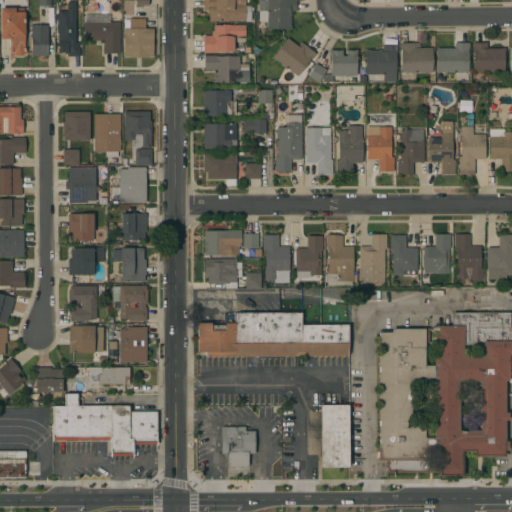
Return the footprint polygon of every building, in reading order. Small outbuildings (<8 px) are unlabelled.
[(242,20),(233,20),(233,22),(208,22),(208,14),(206,14),(206,10),(202,10),(202,0),(233,0),(233,2),(242,2),(242,20)] [(258,0),(297,0),(297,11),(291,11),(291,15),(290,15),(291,29),(267,29),(267,21),(258,21),(258,0)] [(9,56),(9,39),(0,39),(0,8),(23,8),(23,12),(24,12),(24,51),(25,51),(25,53),(22,56),(9,56)] [(75,32),(76,32),(76,35),(75,35),(75,42),(79,42),(79,56),(66,56),(66,44),(58,44),(58,41),(57,41),(57,11),(70,11),(70,18),(75,18),(75,32)] [(119,54),(103,54),(104,41),(83,40),(83,16),(109,16),(109,22),(120,22),(119,54)] [(142,56),(142,58),(133,57),(128,57),(128,56),(122,56),(123,28),(128,28),(129,18),(144,18),(144,28),(153,28),(152,56),(142,56)] [(47,56),(30,56),(30,25),(47,25),(47,56)] [(244,25),(244,42),(233,42),(233,51),(218,51),(218,52),(203,53),(202,36),(211,35),(210,31),(213,31),(213,25),(244,25)] [(272,57),(287,38),(297,46),(300,42),(315,53),(311,59),(310,59),(297,76),(272,57)] [(413,72),(413,82),(398,82),(399,72),(400,72),(400,49),(399,49),(400,42),(419,43),(419,48),(432,48),(432,73),(413,72)] [(436,72),(436,48),(454,48),(454,42),(468,42),(468,49),(468,72),(436,72)] [(473,50),(472,50),(472,42),(486,42),(486,48),(500,48),(505,48),(505,52),(503,52),(503,72),(473,72),(473,50)] [(383,82),(383,74),(365,74),(365,54),(364,54),(364,50),(368,50),(368,51),(378,51),(378,50),(382,50),(382,44),(397,44),(397,52),(396,52),(396,82),(383,82)] [(330,75),(330,54),(329,54),(329,49),(342,50),(342,56),(346,56),(346,49),(357,49),(357,54),(356,54),(356,76),(332,76),(332,82),(322,82),(322,75),(318,82),(308,76),(315,63),(326,70),(324,74),(330,75)] [(239,56),(239,70),(248,70),(248,83),(212,83),(212,80),(214,80),(214,75),(212,75),(212,72),(215,72),(215,70),(203,70),(203,56),(239,56)] [(271,103),(257,103),(257,90),(271,89),(271,103)] [(203,90),(230,90),(230,101),(235,101),(235,115),(203,115),(203,90)] [(0,107),(20,107),(20,119),(22,119),(22,133),(6,133),(6,132),(2,132),(2,133),(0,133),(0,107)] [(149,111),(149,121),(150,121),(150,148),(131,148),(131,141),(123,141),(123,111),(149,111)] [(63,140),(63,136),(61,136),(62,121),(63,121),(63,112),(89,112),(89,140),(63,140)] [(119,151),(117,151),(117,157),(104,157),(104,152),(93,152),(93,114),(119,114),(119,151)] [(265,133),(251,133),(251,131),(243,131),(243,119),(265,119),(265,133)] [(236,148),(230,148),(230,149),(203,149),(203,123),(236,123),(236,148)] [(301,159),(290,159),(290,171),(274,171),(274,157),(277,157),(277,127),(285,127),(285,123),(301,123),(301,159)] [(361,138),(362,138),(362,162),(351,163),(351,175),(335,175),(335,160),(338,160),(338,141),(337,141),(337,130),(346,130),(346,126),(361,126),(361,138)] [(485,159),(474,159),(474,171),(458,171),(458,156),(460,156),(460,126),(472,126),(472,127),(484,127),(484,134),(485,134),(485,159)] [(391,127),(391,137),(390,137),(390,157),(393,157),(393,171),(378,171),(378,159),(366,159),(366,127),(391,127)] [(329,160),(331,160),(331,175),(316,175),(316,164),(304,164),(304,128),(329,128),(329,160)] [(423,138),(424,162),(412,162),(412,174),(409,174),(409,175),(403,175),(403,174),(397,174),(397,160),(400,160),(399,130),(422,129),(423,138)] [(428,174),(428,137),(440,137),(440,129),(452,129),(452,160),(455,160),(454,174),(428,174)] [(489,129),(504,129),(504,132),(511,132),(511,171),(500,171),(500,160),(489,159),(489,129)] [(0,139),(10,139),(10,137),(25,137),(25,153),(13,153),(13,164),(0,164),(0,139)] [(78,149),(78,165),(62,165),(62,149),(78,149)] [(151,165),(134,165),(134,149),(151,149),(151,165)] [(235,187),(225,187),(225,179),(206,179),(206,172),(203,172),(203,154),(235,154),(235,187)] [(260,163),(260,179),(244,179),(244,163),(260,163)] [(94,167),(94,169),(100,169),(100,181),(95,181),(95,201),(86,201),(86,203),(68,203),(68,189),(65,189),(64,181),(68,181),(68,168),(94,167)] [(145,203),(118,203),(118,202),(110,202),(110,187),(118,187),(118,169),(126,169),(126,167),(145,167),(145,203)] [(0,195),(0,168),(19,168),(19,177),(21,177),(21,195),(0,195)] [(0,226),(0,199),(23,199),(23,214),(21,214),(21,226),(0,226)] [(146,232),(144,232),(144,240),(114,240),(114,230),(120,230),(120,213),(146,213),(146,232)] [(83,240),(83,245),(77,245),(77,240),(74,240),(74,241),(69,241),(69,232),(68,232),(68,214),(92,214),(92,231),(93,231),(93,240),(83,240)] [(0,257),(0,230),(23,230),(23,257),(0,257)] [(240,230),(241,246),(238,246),(238,255),(204,255),(203,231),(240,230)] [(258,248),(242,248),(242,233),(258,234),(258,248)] [(337,281),(336,274),(328,274),(327,273),(324,273),(324,266),(328,266),(328,249),(326,249),(326,234),(337,234),(337,236),(342,235),(342,247),(352,247),(353,268),(355,268),(355,269),(356,269),(356,275),(353,275),(353,281),(337,281)] [(359,246),(370,246),(370,234),(386,234),(386,249),(384,249),(384,284),(359,284),(359,246)] [(450,234),(450,237),(450,238),(450,248),(448,248),(448,273),(437,273),(423,273),(423,270),(423,246),(434,246),(434,234),(450,234)] [(456,279),(456,249),(454,249),(454,234),(469,234),(469,246),(480,246),(480,268),(482,268),(482,279),(456,279)] [(278,235),(278,246),(289,246),(289,271),(288,271),(288,283),(275,283),(275,285),(266,285),(266,280),(265,280),(265,250),(262,250),(262,235),(278,235)] [(322,250),(321,250),(321,275),(310,275),(310,278),(295,278),(295,248),(306,248),(306,235),(322,236),(322,250)] [(405,235),(405,248),(417,248),(417,271),(415,271),(415,274),(402,274),(402,275),(391,275),(391,250),(390,250),(390,238),(389,238),(389,235),(405,235)] [(487,279),(487,271),(486,247),(498,247),(498,235),(511,235),(511,275),(506,275),(506,279),(487,279)] [(103,262),(93,262),(93,275),(68,275),(68,260),(71,260),(71,248),(80,248),(80,247),(103,247),(103,262)] [(119,282),(119,272),(120,272),(120,261),(112,261),(112,250),(120,249),(120,248),(143,248),(143,259),(145,259),(145,275),(144,275),(144,281),(119,282)] [(236,259),(236,262),(241,262),(241,273),(260,272),(260,288),(245,288),(245,279),(241,279),(241,277),(236,277),(236,289),(225,289),(225,284),(207,284),(207,278),(204,278),(204,259),(236,259)] [(0,261),(11,261),(11,272),(24,272),(24,288),(9,288),(9,286),(0,286),(0,261)] [(96,286),(96,319),(87,319),(87,321),(69,321),(69,307),(70,307),(70,303),(68,303),(68,290),(69,290),(69,286),(96,286)] [(128,321),(128,319),(119,319),(119,301),(111,302),(111,286),(119,286),(146,286),(146,290),(147,290),(147,303),(145,303),(145,306),(146,306),(146,321),(128,321)] [(0,294),(14,298),(10,315),(8,315),(6,323),(0,321),(0,294)] [(206,357),(206,352),(197,352),(197,323),(210,323),(210,325),(224,325),(224,323),(234,323),(234,313),(301,312),(301,325),(348,325),(348,356),(206,357)] [(452,326),(451,313),(510,312),(510,327),(511,327),(511,355),(509,355),(509,381),(505,381),(505,412),(508,412),(508,421),(505,421),(505,441),(508,441),(508,451),(505,451),(505,457),(474,457),(474,452),(463,452),(463,476),(438,476),(438,472),(386,473),(386,461),(378,461),(378,444),(379,444),(379,438),(378,438),(378,426),(379,426),(379,420),(378,420),(378,408),(379,408),(379,402),(378,402),(378,390),(379,390),(379,385),(378,385),(378,372),(379,372),(379,367),(378,367),(378,354),(379,354),(379,349),(378,349),(378,336),(379,336),(379,332),(391,332),(391,329),(424,329),(424,366),(434,365),(434,335),(438,335),(438,326),(452,326)] [(93,325),(93,327),(103,327),(102,352),(93,352),(93,353),(68,353),(69,325),(93,325)] [(146,362),(119,362),(119,339),(111,339),(111,330),(119,330),(119,329),(128,329),(128,327),(146,327),(146,362)] [(107,355),(116,355),(116,364),(107,364),(107,355)] [(0,384),(0,366),(9,358),(20,371),(19,372),(27,381),(22,385),(21,384),(9,395),(0,384)] [(63,393),(63,392),(61,392),(61,400),(51,400),(51,392),(35,392),(35,367),(50,367),(50,369),(62,369),(62,382),(72,382),(72,377),(84,377),(84,393),(63,393)] [(129,367),(129,384),(87,384),(87,367),(129,367)] [(52,424),(44,424),(43,409),(52,408),(52,406),(64,406),(64,394),(77,394),(77,406),(110,406),(129,406),(129,412),(156,412),(156,445),(132,445),(132,456),(110,456),(110,440),(52,440),(52,424)] [(319,405),(349,405),(349,470),(319,470),(319,405)] [(244,427),(245,431),(254,431),(254,454),(248,454),(248,466),(227,467),(227,454),(221,454),(220,427),(244,427)] [(0,451),(25,451),(25,462),(25,478),(0,478),(0,451)]
